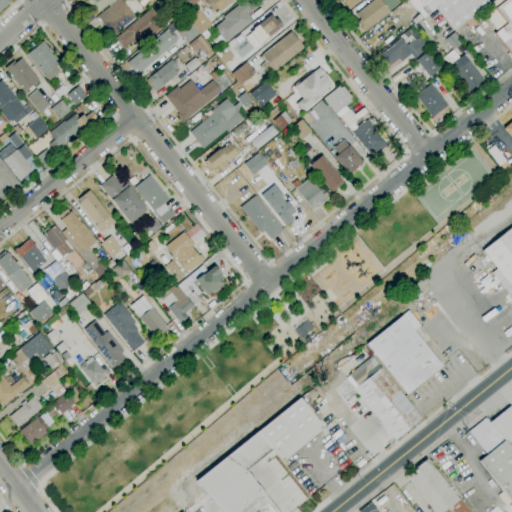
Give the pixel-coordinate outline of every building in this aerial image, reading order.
[(8,0),(10,2),(0,10),(0,0),(8,0)] [(115,0),(108,7),(106,5),(99,11),(93,4),(90,7),(86,2),(88,0),(115,0)] [(120,0),(134,17),(115,32),(116,33),(112,37),(111,36),(100,23),(101,22),(97,16),(116,0),(120,0)] [(199,0),(183,12),(175,1),(176,0),(199,0)] [(233,0),(228,4),(218,12),(215,9),(212,12),(211,12),(210,12),(208,10),(209,9),(202,0),(233,0)] [(360,0),(349,9),(342,0),(360,0)] [(379,0),(389,12),(369,28),(364,32),(356,22),(359,20),(355,14),(373,0),(379,0)] [(446,0),(436,9),(431,13),(424,5),(423,6),(417,0),(446,0)] [(446,0),(486,0),(489,3),(471,18),(465,23),(455,31),(436,9),(446,0)] [(511,0),(511,54),(494,33),(495,32),(484,18),(495,9),(494,7),(503,0),(511,0)] [(217,48),(211,41),(219,35),(213,28),(223,19),(222,17),(242,1),(250,11),(247,14),(252,20),(248,24),(248,25),(240,32),(239,31),(225,42),(217,48)] [(126,54),(114,39),(149,9),(163,26),(149,38),(148,36),(126,54)] [(199,35),(186,20),(198,10),(210,25),(199,35)] [(262,47),(259,44),(258,45),(253,48),(244,37),(254,30),(252,28),(270,14),(274,20),(276,18),(282,26),(267,38),(266,38),(261,42),(262,44),(264,42),(265,44),(262,47)] [(471,18),(475,23),(469,28),(465,23),(471,18)] [(388,66),(385,62),(384,63),(380,58),(381,57),(379,55),(399,38),(405,46),(408,43),(409,44),(410,43),(411,44),(415,41),(410,36),(408,38),(408,37),(406,38),(402,34),(411,28),(419,38),(427,47),(418,55),(418,56),(414,59),(410,54),(400,62),(397,59),(388,66)] [(139,72),(136,69),(133,71),(126,62),(166,29),(176,42),(139,72)] [(267,76),(260,68),(266,63),(264,60),(262,62),(258,58),(261,56),(261,55),(289,31),(303,48),(274,72),(272,71),(267,76)] [(452,50),(444,40),(453,32),(462,43),(452,50)] [(207,56),(206,54),(204,55),(199,48),(193,52),(187,45),(199,36),(210,50),(208,51),(210,53),(207,56)] [(47,80),(44,76),(43,76),(26,55),(42,41),(47,48),(49,47),(53,52),(52,53),(58,60),(57,61),(60,64),(55,69),(57,72),(47,80)] [(223,65),(214,54),(227,43),(229,45),(225,48),(232,57),(223,65)] [(185,55),(182,51),(178,54),(176,52),(179,49),(180,50),(185,46),(189,51),(185,55)] [(429,77),(415,61),(427,51),(441,68),(429,77)] [(236,65),(227,52),(219,57),(228,71),(236,65)] [(154,92),(144,80),(171,59),(170,59),(175,55),(181,62),(176,66),(177,67),(173,70),(177,74),(154,92)] [(467,92),(447,67),(462,55),(465,59),(467,58),(483,79),(467,92)] [(189,73),(183,66),(193,58),(195,59),(198,57),(202,62),(199,64),(200,65),(189,73)] [(23,92),(4,68),(13,61),(15,63),(20,58),(38,80),(23,92)] [(243,90),(239,85),(230,74),(245,62),(254,74),(246,80),(250,85),(243,90)] [(302,111),(296,103),(301,98),(293,88),(319,67),(325,75),(323,76),(332,86),(319,97),(302,111)] [(212,81),(208,75),(213,72),(217,77),(212,81)] [(15,124),(11,119),(7,122),(0,112),(0,79),(1,79),(23,107),(27,104),(32,111),(15,124)] [(182,122),(176,115),(178,114),(164,96),(176,87),(178,89),(189,80),(198,91),(211,80),(220,91),(182,122)] [(259,109),(248,95),(264,82),(275,95),(263,105),(259,109)] [(431,118),(414,96),(430,84),(447,106),(431,118)] [(75,105),(67,94),(77,86),(86,96),(75,105)] [(334,115),(322,99),(338,86),(340,88),(342,86),(351,98),(349,100),(350,102),(334,115)] [(39,113),(26,98),(36,89),(49,105),(39,113)] [(202,149),(188,132),(211,114),(209,112),(225,99),(243,120),(231,130),(230,129),(226,133),(224,130),(202,149)] [(59,120),(49,109),(60,100),(70,111),(59,120)] [(264,117),(263,115),(270,108),(272,111),(264,117)] [(348,128),(339,118),(349,109),(357,120),(348,128)] [(54,152),(48,144),(53,140),(48,133),(64,120),(65,122),(75,113),(78,117),(82,114),(84,117),(91,111),(98,120),(78,136),(76,134),(72,138),(73,138),(65,144),(54,152)] [(280,131),(272,121),(283,112),(291,122),(280,131)] [(33,139),(24,128),(38,117),(47,129),(36,138),(36,137),(33,139)] [(300,140),(290,128),(301,119),(310,132),(300,140)] [(371,158),(351,133),(354,131),(353,129),(363,120),(364,122),(367,120),(373,128),(372,128),(386,145),(371,158)] [(511,140),(503,129),(511,120),(511,140)] [(17,134),(13,128),(18,124),(22,130),(17,134)] [(249,141),(255,149),(275,133),(269,125),(249,141)] [(15,148),(7,137),(14,132),(22,143),(15,148)] [(348,174),(334,157),(337,154),(332,148),(343,140),(348,146),(348,145),(362,162),(356,168),(348,174)] [(19,181),(2,160),(3,160),(0,156),(0,150),(10,143),(15,150),(16,149),(16,150),(23,145),(31,155),(25,160),(32,170),(27,174),(28,176),(24,179),(23,177),(19,181)] [(221,172),(216,166),(212,169),(212,168),(209,170),(203,162),(206,160),(205,159),(219,149),(220,150),(228,143),(237,155),(226,163),(228,167),(221,172)] [(44,168),(35,157),(47,148),(56,159),(44,168)] [(242,164),(251,175),(265,164),(256,153),(242,164)] [(331,192),(329,190),(328,191),(309,165),(321,155),(341,180),(340,181),(342,183),(331,192)] [(296,169),(292,168),(289,164),(295,159),(300,165),(296,169)] [(129,224),(111,200),(99,186),(112,175),(121,187),(125,184),(146,210),(129,224)] [(163,224),(158,217),(159,216),(154,210),(152,211),(133,187),(149,175),(168,199),(164,203),(168,209),(169,208),(174,215),(163,224)] [(310,209),(296,192),(297,191),(291,184),(298,177),(302,182),(307,178),(324,198),(310,209)] [(284,226),(260,195),(274,184),(283,196),(281,197),(285,203),(287,202),(295,212),(289,217),(292,220),(284,226)] [(100,232),(94,226),(96,225),(78,203),(79,202),(77,200),(89,190),(110,216),(109,216),(113,221),(100,232)] [(269,240),(262,231),(260,234),(239,207),(254,195),(282,231),(269,240)] [(97,277),(60,233),(66,228),(59,220),(61,219),(58,215),(66,209),(69,212),(71,211),(89,232),(87,233),(94,242),(87,248),(101,264),(102,262),(107,269),(97,277)] [(55,260),(49,252),(53,249),(42,235),(43,233),(42,231),(47,227),(49,229),(54,225),(72,248),(61,257),(61,256),(55,260)] [(511,289),(481,251),(511,226),(511,289)] [(186,274),(176,262),(164,247),(183,231),(193,244),(193,245),(204,259),(186,274)] [(110,257),(99,244),(110,235),(121,249),(110,257)] [(32,272),(20,257),(19,257),(14,251),(23,244),(23,243),(29,239),(46,260),(32,272)] [(20,293),(0,267),(0,253),(4,251),(6,253),(7,252),(32,284),(20,293)] [(164,264),(159,257),(162,254),(167,261),(164,264)] [(110,269),(105,263),(110,259),(115,264),(110,269)] [(147,272),(144,267),(152,260),(156,264),(147,272)] [(176,282),(163,267),(171,260),(183,276),(176,282)] [(120,280),(111,269),(122,261),(131,271),(120,280)] [(68,276),(63,270),(70,264),(75,271),(68,276)] [(197,296),(189,285),(195,280),(202,274),(203,274),(215,265),(220,272),(218,274),(222,280),(222,286),(220,286),(220,289),(219,289),(220,291),(214,295),(211,292),(207,295),(203,291),(202,292),(202,291),(200,293),(197,296)] [(68,293),(65,289),(61,292),(51,280),(63,271),(72,283),(70,285),(73,289),(68,293)] [(88,298),(82,291),(89,286),(90,287),(102,277),(107,282),(88,298)] [(82,291),(79,287),(86,281),(89,284),(82,291)] [(179,331),(167,315),(170,313),(167,308),(158,297),(174,285),(176,287),(177,286),(177,285),(182,281),(191,293),(186,297),(193,306),(184,313),(191,321),(179,331)] [(153,298),(147,289),(151,286),(158,294),(153,298)] [(77,315),(68,303),(81,292),(91,304),(77,315)] [(159,335),(157,332),(152,335),(129,306),(142,295),(166,325),(164,327),(166,330),(159,335)] [(51,312),(41,300),(27,312),(37,325),(51,312)] [(132,351),(123,340),(103,315),(119,301),(131,315),(129,316),(135,323),(133,325),(137,330),(135,331),(143,342),(132,351)] [(406,395),(365,344),(407,311),(420,326),(413,331),(441,366),(406,395)] [(291,329),(306,319),(312,327),(297,338),(291,329)] [(114,370),(92,343),(93,342),(83,329),(94,320),(104,333),(107,331),(123,351),(120,353),(126,360),(114,370)] [(16,368),(8,358),(38,333),(51,348),(39,358),(35,353),(27,359),(16,368)] [(51,370),(42,358),(49,353),(50,355),(55,351),(63,361),(57,366),(56,365),(51,370)] [(64,361),(60,355),(65,351),(70,357),(64,361)] [(93,386),(79,366),(76,363),(81,359),(84,362),(91,357),(93,360),(93,359),(104,373),(103,374),(105,376),(93,386)] [(395,439),(347,378),(373,358),(421,419),(395,439)] [(48,391),(40,381),(57,368),(62,375),(57,379),(60,382),(48,391)] [(1,406),(0,404),(0,373),(10,386),(22,377),(28,385),(1,406)] [(60,414),(58,412),(58,411),(52,403),(63,393),(68,399),(69,398),(73,403),(60,414)] [(17,427),(8,416),(21,406),(20,404),(24,400),(26,402),(33,397),(41,407),(17,427)] [(258,432),(299,398),(323,427),(320,429),(322,431),(286,460),(284,458),(281,461),(258,432)] [(511,503),(478,461),(504,441),(489,423),(508,407),(511,412),(511,503)] [(30,446),(19,431),(35,418),(36,419),(39,416),(39,417),(45,412),(53,422),(45,429),(47,432),(30,446)] [(271,449),(244,471),(276,511),(221,511),(196,481),(257,431),(271,449)] [(433,511),(405,476),(426,459),(458,499),(459,499),(469,511),(433,511)] [(358,511),(371,502),(378,511),(358,511)]
